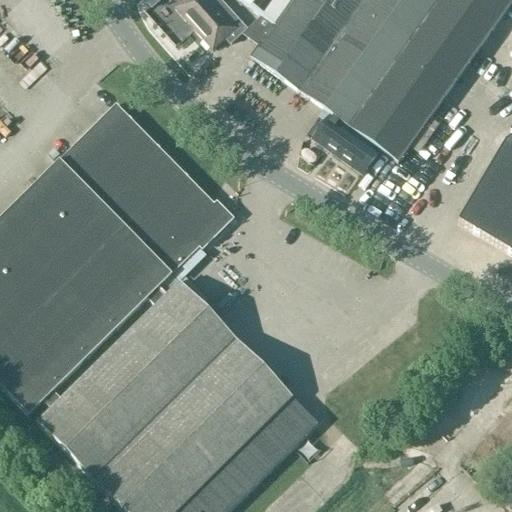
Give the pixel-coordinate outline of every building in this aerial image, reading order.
[(247,33),(221,3),(222,0),(188,0),(177,11),(195,32),(194,33),(212,54),(226,42),(231,48),(247,33)] [(230,0),(274,30),(251,63),(299,97),(369,0),(230,0)] [(511,7),(511,3),(507,0),(369,0),(299,97),(330,119),(313,144),(362,179),(380,155),(398,168),(511,7)] [(0,222),(0,391),(29,421),(44,407),(51,415),(37,429),(45,437),(188,297),(179,288),(165,302),(156,294),(227,223),(115,109),(0,222)] [(511,135),(509,138),(511,142),(504,148),(457,228),(511,259),(511,135)] [(442,197),(459,169),(434,155),(418,183),(442,197)] [(45,437),(118,511),(232,511),(318,428),(188,297),(45,437)] [(511,498),(511,480),(503,489),(511,498)]
